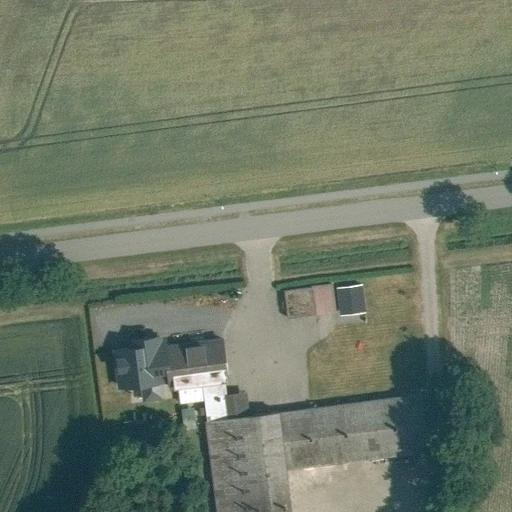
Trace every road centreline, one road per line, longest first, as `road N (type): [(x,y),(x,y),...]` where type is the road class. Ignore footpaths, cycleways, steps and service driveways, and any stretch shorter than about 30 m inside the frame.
road 1 (unclassified): [(0,262),(511,196)]
road 2 (unknown): [(439,205),(393,481)]
